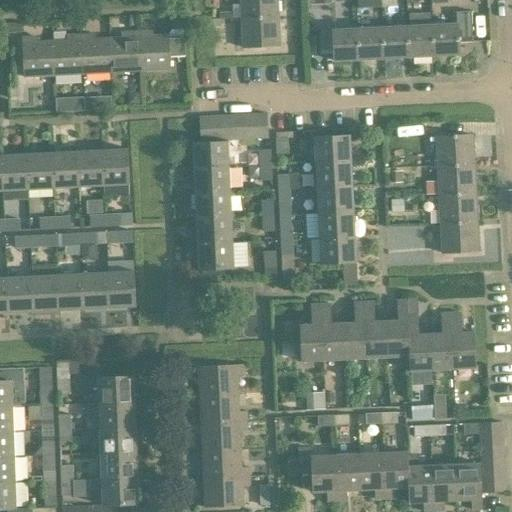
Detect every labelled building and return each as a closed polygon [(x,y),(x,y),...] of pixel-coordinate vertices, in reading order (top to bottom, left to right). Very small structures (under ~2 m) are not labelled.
[(277,0),(240,0),(241,17),(279,16),(277,0)] [(455,23),(432,24),(434,56),(459,55),(459,43),(472,42),(470,11),(455,12),(455,23)] [(171,30),(183,29),(182,16),(170,17),(171,30)] [(280,45),(279,16),(241,17),(242,47),(280,45)] [(22,23),(4,24),(4,32),(22,31),(22,23)] [(432,24),(408,25),(409,57),(434,56),(432,24)] [(409,57),(408,25),(383,26),(384,58),(409,57)] [(358,28),(360,59),(384,58),(383,26),(358,28)] [(334,60),(360,59),(358,28),(333,29),(334,60)] [(152,30),(137,31),(139,70),(170,69),(169,56),(185,55),(184,37),(168,38),(168,34),(152,35),(152,30)] [(109,37),(111,72),(139,70),(137,31),(124,31),(124,36),(109,37)] [(80,34),(82,73),(111,72),(109,37),(94,38),(94,33),(80,34)] [(51,40),(53,75),(82,73),(80,34),(66,34),(66,39),(51,40)] [(23,76),(53,75),(51,40),(36,41),(36,36),(21,36),(23,76)] [(140,92),(134,92),(129,97),(129,103),(140,103),(140,92)] [(97,96),(83,97),(84,111),(98,110),(97,96)] [(148,96),(143,101),(149,106),(154,101),(148,96)] [(83,97),(69,97),(69,111),(84,111),(83,97)] [(244,114),(245,140),(256,139),(255,113),(244,114)] [(255,113),(256,139),(268,138),(266,113),(255,113)] [(234,140),(233,114),(222,115),(223,140),(228,140),(234,140)] [(234,140),(245,140),(244,114),(233,114),(234,140)] [(211,116),(212,141),(223,140),(222,115),(211,116)] [(199,141),(212,141),(211,116),(198,116),(199,141)] [(472,134),(434,136),(436,166),(474,164),(472,134)] [(314,137),(315,163),(352,161),(350,135),(314,137)] [(274,138),(275,154),(288,154),(287,137),(274,138)] [(228,140),(223,140),(212,141),(199,141),(192,142),(193,168),(229,166),(228,141),(234,140),(228,140)] [(127,148),(101,149),(103,186),(128,184),(127,148)] [(101,149),(76,150),(77,187),(103,186),(101,149)] [(76,150),(51,152),(52,188),(77,187),(76,150)] [(257,150),(258,165),(270,165),(270,150),(257,150)] [(51,152),(26,153),(27,189),(52,188),(51,152)] [(26,153),(0,154),(2,190),(27,189),(26,153)] [(316,188),(353,186),(352,161),(315,163),(316,188)] [(475,193),(474,164),(436,166),(437,182),(424,182),(425,195),(438,195),(475,193)] [(270,165),(258,165),(259,181),(271,180),(270,165)] [(193,168),(194,193),(230,192),(229,166),(193,168)] [(402,171),(390,171),(391,182),(402,181),(402,171)] [(277,190),(289,189),(299,189),(298,173),(276,174),(277,190)] [(316,188),(317,213),(354,212),(353,186),(316,188)] [(289,189),(277,190),(277,205),(290,204),(289,189)] [(230,192),(194,193),(195,218),(231,217),(230,192)] [(439,224),(477,222),(475,193),(438,195),(439,224)] [(391,211),(404,210),(404,198),(391,198),(391,211)] [(259,200),(260,216),(273,215),(272,200),(259,200)] [(354,212),(317,213),(318,238),(355,237),(354,212)] [(104,214),(104,227),(120,226),(119,213),(104,214)] [(89,228),(104,227),(104,214),(88,215),(89,228)] [(273,215),(260,216),(261,231),(274,230),(273,215)] [(68,216),(54,217),(54,229),(69,229),(68,216)] [(54,217),(38,218),(39,230),(54,229),(54,217)] [(231,217),(195,218),(196,244),(232,242),(231,217)] [(4,219),(4,232),(19,231),(18,219),(4,219)] [(478,251),(477,222),(439,224),(441,253),(478,251)] [(279,240),(292,240),(291,224),(278,224),(279,240)] [(131,243),(130,230),(115,231),(115,244),(131,243)] [(95,232),(81,233),(81,245),(95,245),(95,232)] [(81,245),(81,233),(64,234),(65,246),(81,245)] [(44,234),(30,235),(31,248),(45,247),(44,234)] [(31,248),(30,235),(13,236),(14,249),(31,248)] [(356,263),(355,237),(318,238),(319,265),(356,263)] [(293,255),(292,240),(279,240),(280,255),(293,255)] [(232,242),(196,244),(197,270),(233,269),(232,242)] [(262,252),(263,267),(276,267),(275,251),(262,252)] [(134,270),(108,271),(110,308),(136,306),(134,270)] [(108,271),(83,273),(85,309),(110,308),(108,271)] [(83,273),(58,274),(60,310),(85,309),(83,273)] [(58,274),(33,275),(34,312),(60,310),(58,274)] [(33,275),(7,277),(9,313),(34,312),(33,275)] [(7,277),(0,276),(0,313),(9,313),(7,277)] [(386,322),(388,358),(409,357),(410,372),(407,301),(397,301),(398,322),(386,322)] [(407,301),(410,372),(431,371),(430,334),(418,335),(418,316),(408,316),(407,301)] [(364,303),(366,359),(388,358),(386,322),(374,323),(374,302),(364,303)] [(343,324),(345,360),(366,359),(364,303),(354,303),(355,323),(343,324)] [(301,362),(324,361),(321,305),(311,306),(312,325),(300,325),(301,362)] [(321,305),(324,361),(345,360),(343,324),(332,324),(331,305),(321,305)] [(450,315),(453,370),(475,369),(473,333),(461,333),(460,314),(450,315)] [(442,334),(430,334),(431,371),(453,370),(450,315),(442,315),(442,334)] [(78,361),(68,362),(68,371),(78,371),(78,362),(78,361)] [(199,395),(238,393),(237,376),(244,376),(243,364),(197,366),(199,395)] [(38,367),(38,379),(51,378),(50,367),(38,367)] [(0,406),(13,406),(12,381),(22,381),(22,368),(0,368),(0,406)] [(98,403),(134,402),(133,387),(137,387),(136,377),(133,377),(133,376),(97,377),(98,403)] [(69,394),(68,378),(55,379),(56,395),(69,394)] [(39,405),(52,405),(51,390),(39,391),(39,405)] [(199,395),(200,423),(246,421),(246,412),(239,412),(238,393),(199,395)] [(326,403),(325,393),(307,394),(308,410),(326,409),(326,403)] [(333,393),(325,393),(326,403),(334,403),(333,393)] [(368,396),(360,396),(361,405),(369,405),(368,396)] [(98,403),(86,404),(86,414),(99,414),(99,429),(135,428),(134,402),(98,403)] [(52,421),(52,405),(39,405),(40,421),(52,421)] [(411,405),(411,407),(412,420),(435,419),(434,405),(411,405)] [(0,432),(15,432),(13,406),(0,406),(0,432)] [(382,413),(382,423),(396,422),(396,412),(382,413)] [(365,424),(382,423),(382,413),(364,413),(365,424)] [(57,430),(70,430),(69,414),(57,415),(57,430)] [(334,415),(335,425),(348,425),(348,414),(334,415)] [(317,426),(335,425),(334,415),(316,415),(317,426)] [(246,421),(200,423),(201,451),(241,450),(240,432),(246,431),(246,421)] [(503,422),(464,424),(464,435),(480,434),(480,435),(504,434),(503,422)] [(431,425),(431,436),(445,435),(444,424),(431,425)] [(413,437),(431,436),(431,425),(413,426),(413,437)] [(100,454),(136,453),(135,428),(99,429),(100,454)] [(71,445),(70,430),(57,430),(58,445),(71,445)] [(0,457),(16,457),(15,432),(0,432),(0,457)] [(504,434),(480,435),(480,446),(504,445),(504,434)] [(41,456),(54,456),(53,440),(40,441),(41,456)] [(504,445),(480,446),(481,458),(505,458),(504,445)] [(328,501),(337,501),(336,456),(310,457),(310,449),(298,449),(299,474),(310,473),(311,492),(327,491),(328,501)] [(241,450),(201,451),(202,479),(248,477),(248,469),(241,469),(241,450)] [(88,480),(137,479),(136,453),(100,454),(101,479),(88,480)] [(383,454),(385,498),(395,498),(395,488),(408,488),(407,467),(408,467),(408,453),(383,454)] [(360,455),(361,490),(375,489),(375,499),(385,498),(383,454),(360,455)] [(336,456),(337,501),(347,500),(347,490),(361,490),(360,455),(336,456)] [(42,481),(55,481),(54,456),(41,456),(32,457),(33,472),(42,471),(42,481)] [(0,482),(17,482),(16,457),(0,457),(0,482)] [(505,458),(481,458),(481,463),(481,470),(505,469),(505,458)] [(481,463),(457,464),(458,500),(472,500),(472,510),(483,509),(483,493),(482,482),(481,470),(481,463)] [(433,465),(435,511),(445,511),(445,501),(458,500),(457,464),(433,465)] [(59,481),(72,480),(71,465),(59,465),(59,481)] [(408,488),(408,502),(424,502),(424,511),(435,511),(433,465),(408,467),(407,467),(408,488)] [(505,469),(481,470),(482,482),(506,480),(505,469)] [(249,488),(248,477),(202,479),(204,508),(243,507),(242,488),(249,488)] [(102,505),(106,505),(119,505),(129,505),(138,504),(137,479),(88,480),(88,489),(101,489),(102,505)] [(72,495),(72,480),(59,481),(60,496),(72,495)] [(506,480),(482,482),(483,493),(506,492),(506,480)] [(55,481),(42,481),(43,497),(55,496),(55,481)] [(30,511),(31,508),(18,508),(17,482),(0,482),(0,508),(6,508),(6,511),(30,511)] [(269,491),(261,492),(261,506),(269,505),(269,491)]
